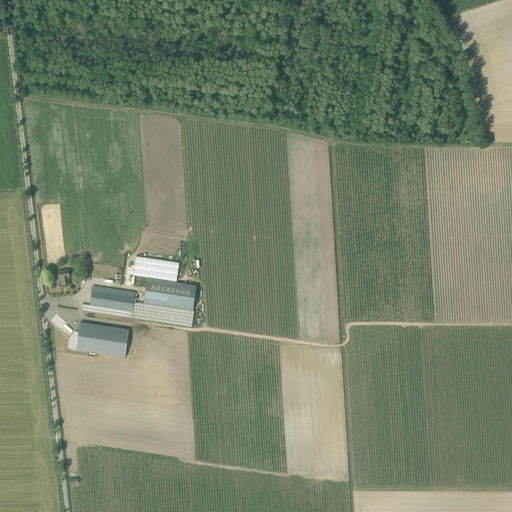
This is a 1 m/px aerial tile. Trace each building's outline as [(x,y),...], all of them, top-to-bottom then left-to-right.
[(70,285),(69,278),(71,278),(69,270),(63,271),(62,271),(62,272),(58,272),(59,280),(62,279),(62,281),(62,286),(70,285)] [(147,278),(144,303),(193,310),(197,285),(147,278)] [(93,286),(90,305),(133,311),(134,302),(135,292),(98,287),(93,286)] [(134,302),(133,311),(90,305),(83,304),(81,310),(188,328),(192,326),(195,310),(193,310),(144,303),(144,304),(134,302)] [(67,349),(125,358),(129,330),(80,323),(78,332),(75,332),(69,339),(67,349)]
